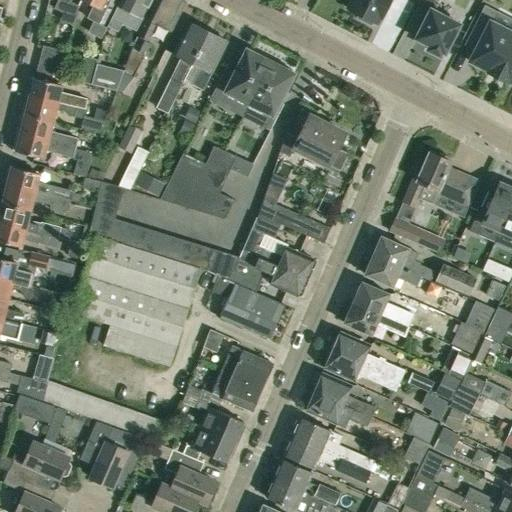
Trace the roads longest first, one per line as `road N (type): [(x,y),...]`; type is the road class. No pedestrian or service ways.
road 1 (residential): [(421,96),(235,511)]
road 2 (unclassified): [(421,96),(234,0)]
road 3 (residential): [(0,122),(29,0)]
